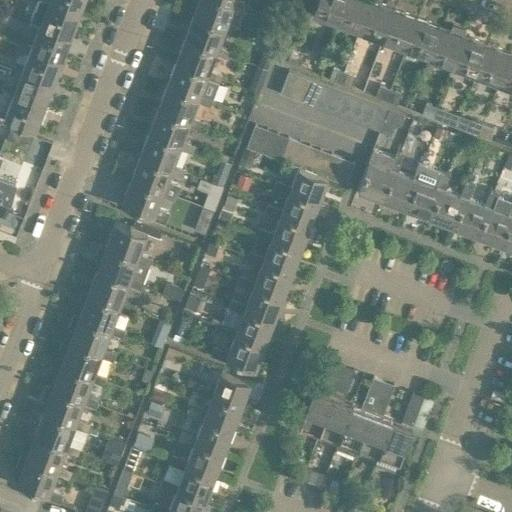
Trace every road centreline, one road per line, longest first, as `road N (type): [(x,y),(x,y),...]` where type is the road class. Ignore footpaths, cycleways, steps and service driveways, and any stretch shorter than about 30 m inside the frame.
road 1 (residential): [(37,278),(142,0)]
road 2 (residential): [(424,511),(440,471),(511,498)]
